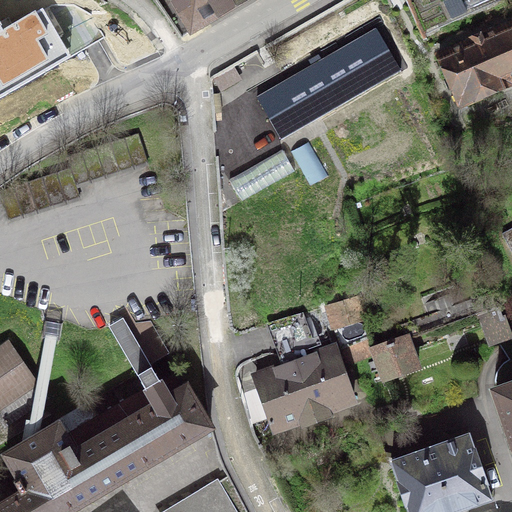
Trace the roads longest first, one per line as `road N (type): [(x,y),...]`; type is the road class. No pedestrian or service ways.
road 1 (residential): [(270,511),(217,357),(198,106),(185,69)]
road 2 (residential): [(0,171),(65,128),(185,69)]
road 3 (residential): [(185,69),(297,0)]
